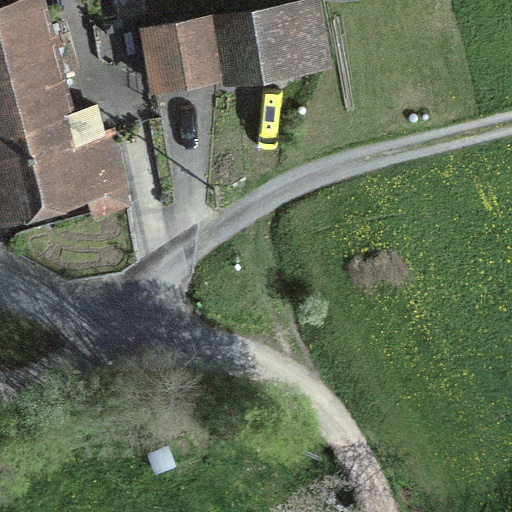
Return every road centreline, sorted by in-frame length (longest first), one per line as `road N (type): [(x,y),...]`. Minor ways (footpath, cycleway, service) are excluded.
road 1 (track): [(120,310),(291,377),(336,422),(383,511)]
road 2 (track): [(0,396),(60,369),(120,310)]
